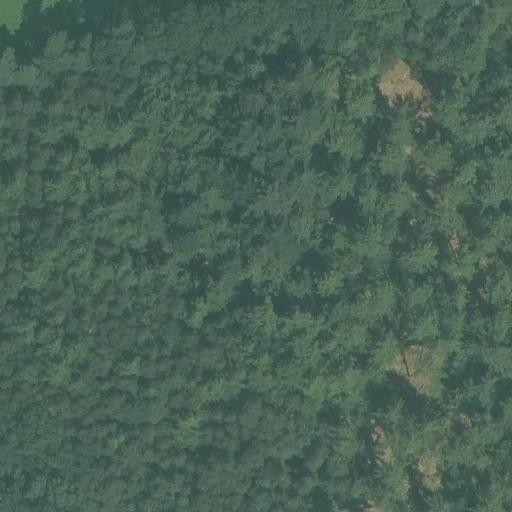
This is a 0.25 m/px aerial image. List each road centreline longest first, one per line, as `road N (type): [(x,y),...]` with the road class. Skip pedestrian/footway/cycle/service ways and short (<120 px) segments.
road 1 (track): [(496,456),(442,370),(338,247),(188,122)]
road 2 (track): [(511,242),(442,370)]
